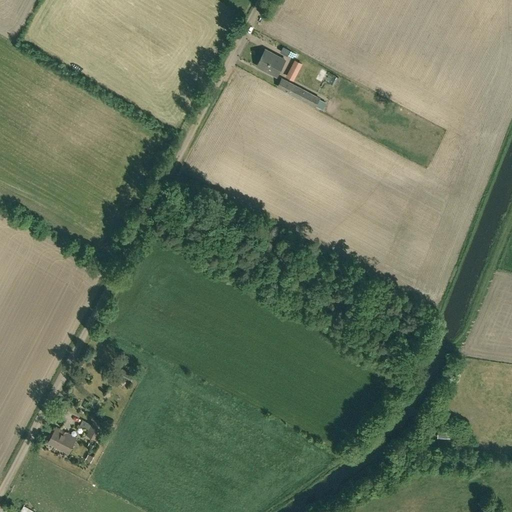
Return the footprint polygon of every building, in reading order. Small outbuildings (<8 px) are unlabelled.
[(276,76),(285,60),(265,49),(257,65),(276,76)] [(302,64),(295,60),(286,77),(293,81),(302,64)] [(315,106),(319,98),(282,78),(278,87),(315,106)] [(130,382),(134,374),(123,368),(119,376),(130,382)] [(97,440),(104,425),(94,419),(86,434),(97,440)] [(76,437),(56,427),(52,434),(51,434),(48,440),(49,440),(48,443),(68,453),(76,437)]
